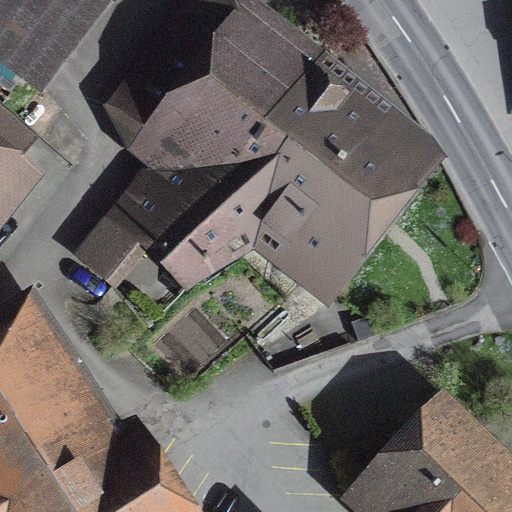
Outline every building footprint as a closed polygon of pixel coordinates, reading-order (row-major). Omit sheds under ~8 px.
[(4,0),(0,6),(0,85),(10,93),(25,73),(33,79),(93,0),(4,0)] [(208,0),(200,0),(117,107),(177,154),(124,220),(116,215),(83,257),(115,283),(147,243),(192,286),(250,211),(329,273),(416,163),(208,0)] [(0,115),(0,210),(22,182),(2,166),(25,136),(0,115)] [(163,511),(129,457),(110,469),(29,339),(0,358),(0,511),(163,511)] [(511,511),(511,486),(442,420),(380,486),(370,477),(359,490),(368,498),(357,511),(358,511),(511,511)]
